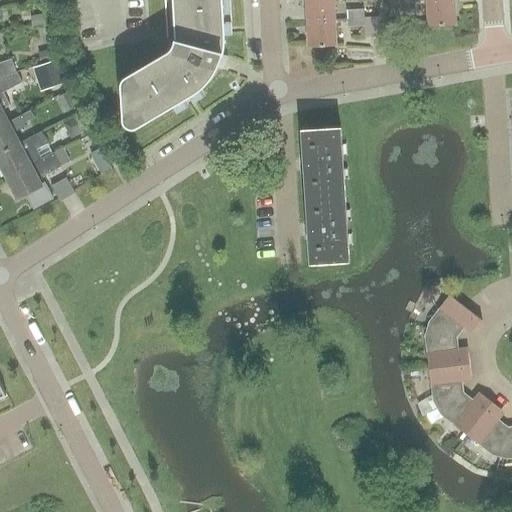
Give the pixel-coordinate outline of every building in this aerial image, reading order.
[(217,73),(219,68),(220,66),(222,64),(222,61),(223,59),(224,53),(225,50),(226,47),(226,43),(226,40),(226,36),(223,0),(179,0),(182,37),(182,39),(181,42),(181,45),(180,47),(178,51),(177,53),(175,55),(173,56),(171,58),(150,70),(147,65),(129,76),(128,77),(127,78),(125,79),(124,80),(123,82),(123,83),(122,85),(122,87),(123,88),(125,120),(125,123),(127,125),(129,127),(131,129),(134,129),(137,129),(140,128),(191,98),(197,94),(200,92),(202,90),(205,88),(208,85),(211,81),(213,79),(215,76),(217,73)] [(335,20),(333,0),(305,0),(307,22),(335,20)] [(457,25),(455,0),(445,0),(427,1),(429,27),(457,25)] [(415,2),(398,3),(399,11),(416,10),(415,2)] [(365,18),(365,10),(347,10),(347,19),(365,18)] [(35,26),(45,24),(44,13),(34,15),(35,26)] [(365,27),(365,18),(347,19),(348,27),(365,27)] [(337,46),(335,20),(307,22),(309,48),(337,46)] [(51,48),(38,52),(42,64),(55,60),(51,48)] [(0,78),(17,73),(17,72),(13,59),(0,63),(0,78)] [(65,84),(57,60),(33,68),(41,92),(65,84)] [(23,82),(17,73),(0,78),(0,127),(9,123),(9,122),(2,110),(10,106),(4,93),(23,82)] [(59,96),(66,110),(77,105),(69,90),(59,96)] [(20,144),(14,133),(26,126),(25,123),(36,117),(31,111),(9,122),(9,123),(0,127),(0,154),(20,144)] [(64,125),(74,140),(86,133),(77,119),(64,125)] [(306,131),(310,197),(346,195),(342,129),(306,131)] [(42,131),(20,144),(0,154),(0,165),(7,178),(42,159),(36,146),(48,139),(42,131)] [(54,152),(42,159),(7,178),(18,200),(27,195),(34,209),(54,199),(45,182),(41,184),(39,180),(63,167),(62,166),(70,162),(63,149),(55,153),(54,152)] [(350,261),(346,195),(310,197),(314,264),(350,261)] [(482,321),(450,295),(429,322),(427,329),(457,338),(465,328),(472,334),(482,321)] [(459,349),(457,338),(427,329),(425,336),(429,369),(470,364),(468,348),(459,349)] [(472,380),(470,364),(429,369),(433,402),(437,409),(464,393),(463,381),(472,380)] [(467,435),(492,403),(480,393),(474,400),(464,393),(437,409),(440,415),(467,435)] [(500,458),(508,428),(499,420),(505,413),(492,403),(467,435),(493,456),(500,458)] [(511,458),(511,427),(508,428),(500,458),(507,460),(511,458)]
